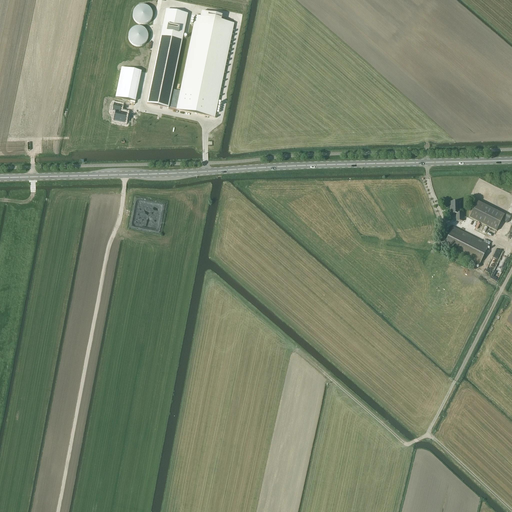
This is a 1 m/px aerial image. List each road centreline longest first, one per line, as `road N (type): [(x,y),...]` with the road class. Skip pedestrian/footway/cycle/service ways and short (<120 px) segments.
road 1 (secondary): [(0,177),(511,160)]
road 2 (track): [(58,511),(126,173)]
road 3 (track): [(428,435),(511,271)]
